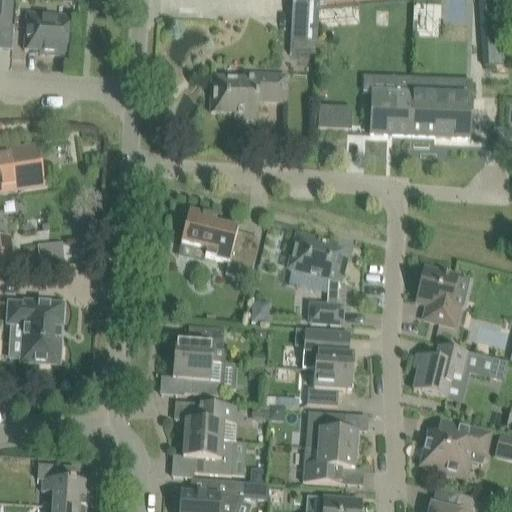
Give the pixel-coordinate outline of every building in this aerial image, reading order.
[(11,12),(12,0),(0,0),(0,31),(10,32),(11,12)] [(292,0),(293,8),(291,47),(291,57),(316,58),(317,48),(319,6),(388,0),(292,0)] [(503,0),(492,0),(483,1),(478,1),(482,68),(507,66),(503,0)] [(27,16),(26,33),(25,53),(47,54),(47,58),(66,59),(69,19),(27,16)] [(211,115),(236,117),(236,121),(257,122),(258,104),(285,105),(287,79),(245,77),(244,82),(212,81),(211,115)] [(408,138),(411,80),(395,80),(395,96),(372,95),(370,137),(408,138)] [(411,80),(408,138),(470,141),(472,99),(439,98),(440,82),(411,80)] [(319,109),(318,132),(351,133),(352,110),(319,109)] [(37,149),(0,154),(0,193),(43,188),(37,149)] [(226,276),(250,282),(255,264),(232,259),(238,232),(215,226),(217,220),(189,213),(181,247),(207,253),(205,259),(229,265),(226,276)] [(0,240),(0,275),(16,273),(10,239),(0,240)] [(345,286),(341,285),(346,263),(342,262),(344,255),(337,253),(337,249),(297,239),(289,272),(329,282),(327,309),(311,308),(310,325),(342,328),(345,286)] [(89,244),(38,243),(38,263),(89,264),(89,244)] [(424,271),(416,305),(427,308),(424,323),(443,327),(455,330),(460,309),(451,307),(458,279),(453,278),(451,274),(443,272),(439,274),(424,271)] [(270,305),(252,304),(251,326),(269,327),(270,305)] [(11,307),(9,326),(25,327),(23,364),(58,367),(62,308),(42,307),(27,306),(26,308),(11,307)] [(260,344),(266,344),(267,330),(255,329),(255,338),(260,344)] [(175,344),(174,363),(221,366),(225,367),(227,349),(223,348),(224,332),(189,330),(188,345),(175,344)] [(302,372),(314,373),(353,375),(354,356),(349,356),(350,336),(305,333),(302,372)] [(419,372),(414,393),(433,398),(447,401),(453,377),(462,379),(463,373),(470,375),(501,383),(506,364),(468,355),(459,353),(440,348),(436,362),(418,357),(414,371),(419,372)] [(264,368),(265,355),(254,355),(253,367),(264,368)] [(221,366),(174,363),(172,382),(185,383),(184,397),(219,400),(221,366)] [(249,380),(263,381),(264,370),(250,369),(249,380)] [(353,375),(314,373),(313,392),(308,391),(307,407),(338,410),(339,394),(352,395),(353,375)] [(279,400),(278,409),(286,409),(296,410),(297,401),(279,400)] [(259,408),(258,422),(269,423),(270,409),(263,408),(259,408)] [(270,409),(269,423),(269,424),(285,425),(286,409),(278,409),(270,408),(270,409)] [(186,423),(184,442),(223,445),(224,427),(229,427),(230,414),(219,413),(199,412),(198,424),(186,423)] [(308,415),(306,450),(356,454),(358,435),(345,434),(346,418),(326,416),(308,415)] [(422,450),(420,458),(424,461),(422,467),(442,472),(464,477),(468,463),(481,467),(483,458),(484,459),(490,436),(480,434),(460,429),(457,442),(437,437),(435,437),(433,446),(428,445),(427,449),(422,450)] [(511,439),(498,435),(492,456),(511,461),(511,439)] [(223,445),(184,442),(183,461),(196,462),(195,476),(232,478),(234,445),(223,445)] [(356,454),(306,450),(305,462),(303,485),(341,488),(342,472),(355,473),(356,454)] [(54,496),(53,509),(87,511),(87,499),(90,499),(91,484),(75,483),(76,470),(38,467),(37,482),(43,482),(43,495),(54,496)] [(251,471),(250,486),(265,487),(266,472),(251,471)] [(181,495),(179,511),(234,511),(238,501),(268,503),(269,500),(269,487),(265,487),(250,486),(230,484),(210,483),(209,497),(201,496),(181,495)] [(483,511),(485,503),(458,497),(454,511),(448,511),(431,508),(430,511),(483,511)] [(307,511),(363,511),(364,511),(361,509),(361,504),(341,503),(324,502),(309,501),(307,511)]
